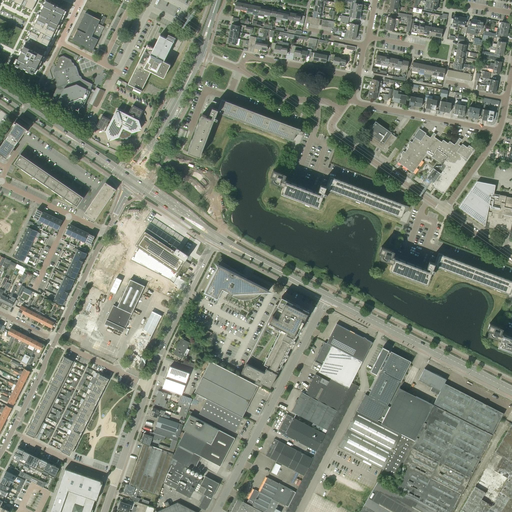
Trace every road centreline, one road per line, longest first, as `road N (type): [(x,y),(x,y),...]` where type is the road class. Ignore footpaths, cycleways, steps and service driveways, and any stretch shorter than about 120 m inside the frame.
road 1 (unclassified): [(214,511),(327,298)]
road 2 (secondary): [(511,391),(327,298)]
road 3 (unclassified): [(147,387),(215,237)]
road 4 (secondary): [(133,179),(0,91)]
road 5 (unclassified): [(444,210),(334,134),(339,110)]
road 6 (unclassified): [(351,96),(496,132)]
road 7 (tertiary): [(199,53),(133,179)]
road 8 (residential): [(94,185),(27,139),(0,182)]
road 9 (secondary): [(327,298),(215,237)]
road 10 (residential): [(357,77),(251,55),(238,69)]
road 11 (residential): [(55,341),(0,453)]
road 12 (residential): [(106,232),(55,341)]
